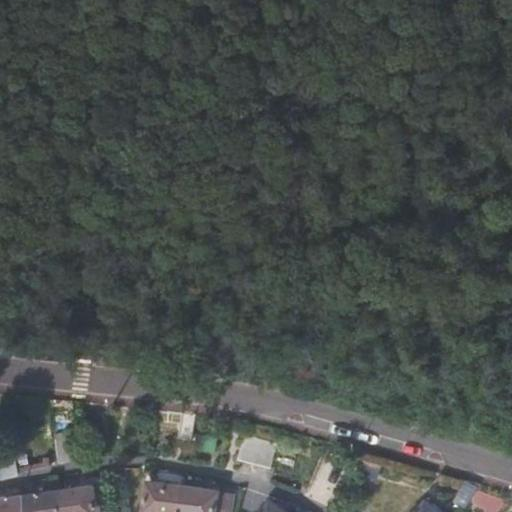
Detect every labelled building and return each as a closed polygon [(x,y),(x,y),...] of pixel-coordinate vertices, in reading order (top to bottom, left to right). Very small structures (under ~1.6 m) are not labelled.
[(276,459),(282,437),(248,432),(244,455),(276,459)] [(77,456),(75,433),(59,434),(61,459),(77,456)] [(17,470),(11,441),(0,443),(0,470),(1,475),(17,470)] [(371,475),(377,461),(362,455),(357,469),(371,475)] [(482,479),(466,474),(454,498),(468,507),(473,498),(498,505),(502,489),(480,483),(482,479)] [(167,511),(180,511),(184,482),(150,478),(145,511),(160,511),(167,511)] [(98,511),(95,482),(0,494),(0,511),(98,511)] [(234,489),(184,482),(180,511),(216,511),(217,508),(231,510),(234,489)] [(445,511),(429,496),(415,511),(445,511)] [(259,511),(291,511),(272,497),(259,511)]
